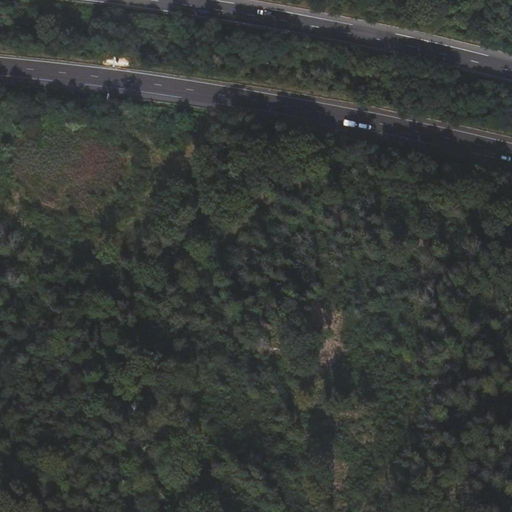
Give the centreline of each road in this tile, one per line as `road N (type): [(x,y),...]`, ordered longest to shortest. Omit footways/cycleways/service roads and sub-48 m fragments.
road 1 (trunk): [(0,65),(293,106),(511,153)]
road 2 (track): [(361,511),(398,454),(413,391),(426,230),(438,221),(511,242)]
road 3 (trunk): [(511,70),(154,0)]
